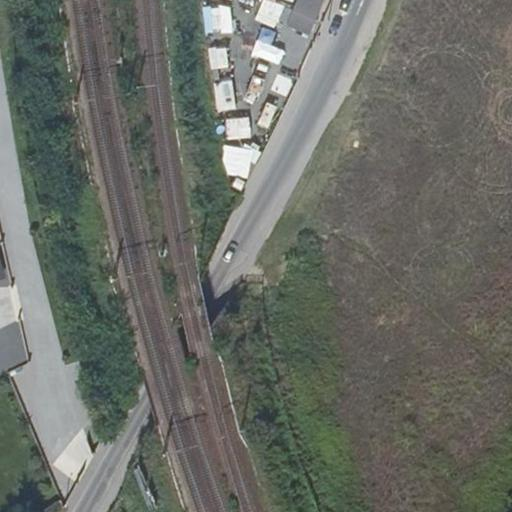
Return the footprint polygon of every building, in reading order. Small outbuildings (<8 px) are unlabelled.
[(206,0),(226,8),(229,0),(206,0)] [(235,0),(232,7),(246,12),(250,0),(235,0)] [(288,26),(311,35),(316,21),(293,12),(288,26)] [(270,90),(289,99),(297,82),(278,73),(270,90)] [(232,171),(248,180),(256,164),(241,156),(232,171)]
